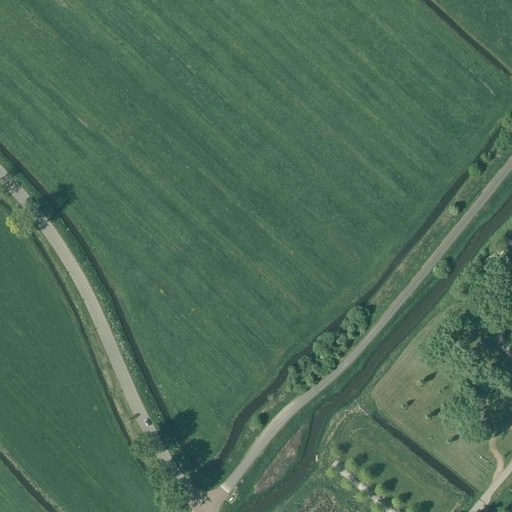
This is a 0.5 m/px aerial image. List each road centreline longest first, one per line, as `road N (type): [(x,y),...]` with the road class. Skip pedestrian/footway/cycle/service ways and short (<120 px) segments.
road 1 (unclassified): [(511,164),(356,351),(280,423),(206,511)]
road 2 (unclassified): [(202,511),(157,445),(63,250),(0,176)]
road 3 (track): [(437,511),(349,437),(298,496),(318,511)]
